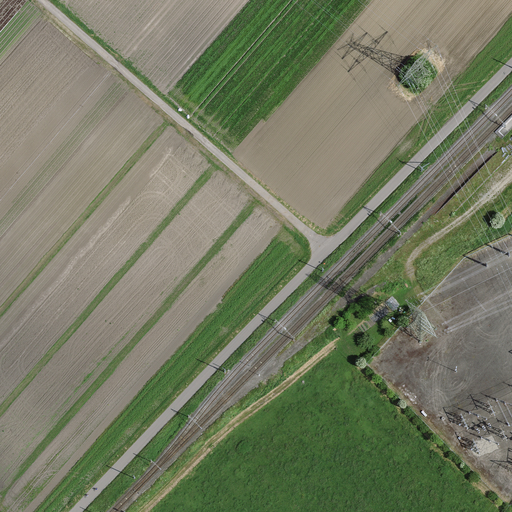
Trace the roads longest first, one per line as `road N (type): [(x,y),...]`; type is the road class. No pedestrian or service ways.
road 1 (unclassified): [(75,511),(511,62)]
road 2 (track): [(139,511),(272,369),(456,218)]
road 3 (track): [(41,0),(327,249)]
